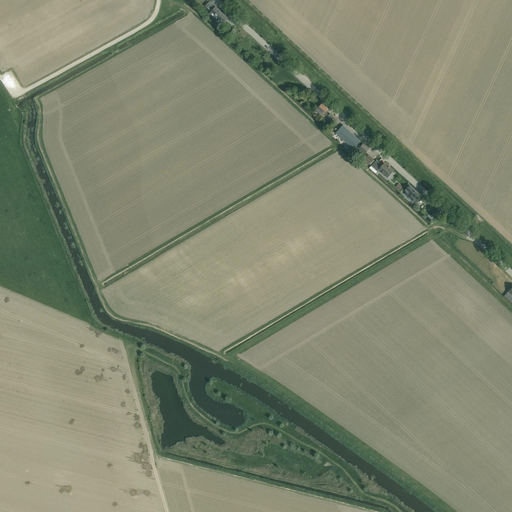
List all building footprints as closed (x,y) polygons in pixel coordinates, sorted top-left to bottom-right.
[(224,23),(228,18),(216,7),(210,13),(219,21),(220,20),(224,23)] [(323,115),(328,109),(322,104),(317,110),(323,115)] [(333,123),(337,119),(330,113),(329,115),(327,117),(329,120),(333,123)] [(354,144),(358,139),(352,133),(351,133),(343,125),(336,133),(348,143),(350,141),(354,144)] [(350,141),(348,143),(354,149),(355,149),(360,154),(363,152),(365,154),(370,149),(364,144),(363,144),(361,141),(358,139),(354,144),(350,141)] [(369,164),(374,160),(369,155),(364,160),(369,164)] [(383,166),(379,162),(374,168),(377,172),(379,170),(388,178),(394,171),(388,166),(384,164),(383,166)] [(408,188),(403,192),(412,201),(418,195),(419,194),(410,186),(408,188)]
